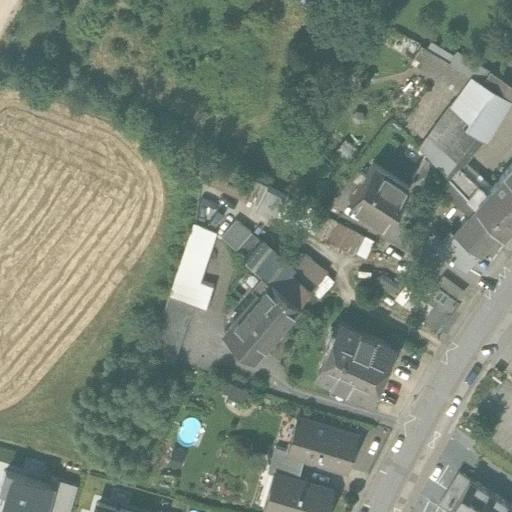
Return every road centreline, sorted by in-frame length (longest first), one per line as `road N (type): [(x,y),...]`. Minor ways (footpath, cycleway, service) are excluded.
road 1 (residential): [(422,432),(262,384),(253,362)]
road 2 (residential): [(422,432),(511,291)]
